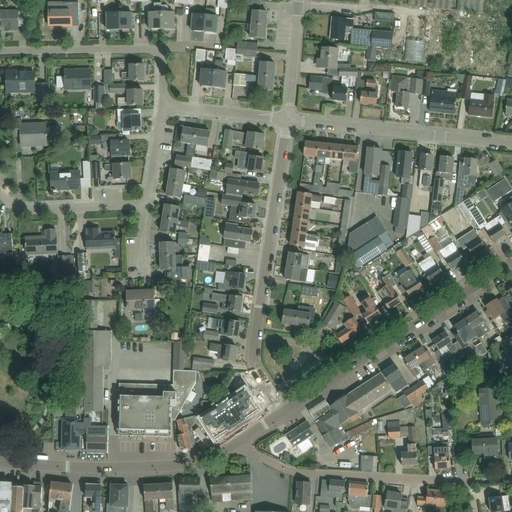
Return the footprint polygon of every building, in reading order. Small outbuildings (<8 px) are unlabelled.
[(218,0),(218,7),(227,8),(228,0),(218,0)] [(372,0),(372,2),(382,3),(482,13),(483,0),(372,0)] [(71,3),(49,3),(50,10),(50,16),(50,26),(63,25),(63,27),(72,26),(72,15),(79,15),(79,5),(79,3),(71,3)] [(154,4),(154,13),(149,13),(149,29),(162,29),(162,6),(162,3),(154,4)] [(174,13),(168,13),(168,7),(166,6),(162,6),(162,29),(175,29),(174,13)] [(204,32),(217,33),(219,17),(215,16),(216,10),(206,9),(206,16),(204,32)] [(0,28),(6,28),(6,31),(17,31),(17,28),(18,28),(18,18),(18,11),(0,10),(0,28)] [(267,26),(268,13),(253,11),(252,25),(267,26)] [(107,30),(120,30),(120,13),(107,13),(107,30)] [(132,13),(120,13),(120,30),(133,30),(132,13)] [(193,14),(193,21),(192,31),(204,32),(206,16),(193,14)] [(387,14),(386,21),(394,22),(395,14),(387,14)] [(333,18),(331,39),(341,40),(345,40),(346,33),(352,34),(351,45),(361,46),(367,47),(371,47),(376,47),(392,49),(393,32),(373,30),(373,32),(368,31),(353,29),(353,27),(353,20),(346,20),(346,19),(342,19),(333,18)] [(251,38),(255,38),(265,39),(267,26),(252,25),(251,38)] [(417,37),(412,60),(424,63),(429,40),(417,37)] [(237,48),(258,50),(258,44),(238,42),(237,48)] [(257,58),(258,50),(237,48),(237,55),(244,55),(244,56),(257,58)] [(206,51),(197,49),(196,61),(205,62),(206,51)] [(235,61),(236,50),(226,49),(225,60),(235,61)] [(321,68),(336,70),(338,51),(323,49),(321,68)] [(215,71),(213,87),(226,89),(227,72),(226,72),(226,67),(223,66),(224,61),(216,60),(215,67),(214,71),(215,71)] [(276,64),(261,63),(260,76),(274,78),(276,64)] [(130,66),(130,73),(123,74),(123,81),(145,81),(145,65),(130,66)] [(200,86),(213,87),(215,71),(214,71),(215,67),(207,66),(207,70),(202,70),(200,86)] [(350,76),(350,77),(358,77),(358,69),(340,68),(340,76),(342,77),(342,76),(350,76)] [(91,90),(91,80),(91,70),(81,70),(81,72),(66,72),(66,70),(66,77),(57,77),(57,87),(65,87),(65,90),(91,90)] [(7,71),(7,81),(7,93),(35,93),(34,73),(21,73),(21,71),(7,71)] [(113,86),(112,71),(104,71),(105,85),(110,85),(110,86),(113,86)] [(259,83),(258,89),(273,91),(274,78),(260,76),(235,74),(234,86),(246,87),(246,81),(259,83)] [(472,76),(466,75),(462,99),(468,100),(472,76)] [(347,102),(350,77),(350,76),(342,76),(342,77),(341,88),(334,88),(333,101),(347,102)] [(421,95),(423,85),(423,81),(411,79),(412,78),(394,76),(393,82),(392,92),(398,93),(396,107),(408,109),(410,93),(421,95)] [(323,77),(322,78),(311,77),(309,89),(321,90),(321,93),(331,94),(332,78),(323,77)] [(494,96),(503,97),(506,80),(500,79),(498,91),(495,90),(494,96)] [(357,80),(356,89),(354,99),(361,100),(361,104),(376,105),(378,88),(376,88),(376,82),(357,80)] [(431,83),(424,82),(422,95),(429,96),(431,83)] [(47,84),(39,84),(39,100),(42,100),(42,110),(47,110),(47,100),(47,84)] [(110,85),(105,85),(105,94),(125,93),(125,85),(113,86),(110,86),(110,85)] [(104,111),(104,103),(104,87),(95,88),(95,103),(96,103),(97,111),(104,111)] [(454,112),(454,114),(456,93),(457,90),(448,88),(447,92),(433,90),(430,111),(443,112),(444,111),(454,112)] [(143,106),(143,91),(128,91),(128,99),(118,99),(118,106),(143,106)] [(471,100),(470,105),(469,115),(492,118),(494,96),(485,95),(485,101),(471,100)] [(135,110),(125,110),(119,111),(119,123),(117,123),(117,127),(119,130),(123,132),(123,135),(130,135),(130,131),(136,131),(136,132),(139,132),(139,131),(141,131),(140,116),(135,116),(135,110)] [(13,117),(13,119),(13,111),(4,112),(0,114),(0,120),(2,124),(9,120),(9,117),(13,117)] [(16,119),(14,119),(14,127),(14,137),(21,136),(22,146),(31,146),(31,144),(47,143),(47,137),(56,136),(55,126),(46,127),(46,125),(21,125),(21,119),(16,119)] [(177,157),(176,165),(189,168),(190,167),(191,168),(192,161),(193,157),(195,145),(197,130),(184,128),(182,143),(189,144),(187,158),(177,157)] [(197,130),(195,145),(208,147),(209,142),(210,132),(197,130)] [(246,148),(263,150),(265,136),(248,133),(248,135),(234,133),(234,132),(226,131),(223,148),(231,149),(233,140),(247,142),(246,148)] [(115,136),(89,137),(89,145),(101,144),(104,144),(104,150),(112,150),(113,157),(125,156),(125,157),(126,157),(126,156),(130,156),(129,141),(116,142),(115,136)] [(306,142),(305,156),(318,157),(319,144),(306,142)] [(319,144),(318,157),(326,158),(325,164),(330,165),(330,159),(331,159),(332,145),(319,144)] [(345,146),(332,145),(331,159),(344,160),(345,146)] [(345,146),(344,160),(351,161),(349,172),(357,173),(359,161),(357,160),(358,148),(345,146)] [(367,159),(365,174),(363,194),(378,195),(379,188),(378,188),(378,181),(372,180),(372,175),(379,176),(382,150),(368,149),(367,159)] [(236,151),(235,158),(240,159),(239,169),(248,170),(248,171),(252,171),(261,173),(264,158),(254,157),(251,156),(251,154),(236,151)] [(402,184),(403,184),(402,198),(408,198),(412,153),(400,152),(397,177),(402,178),(402,184)] [(421,170),(419,188),(423,188),(423,187),(430,188),(433,156),(421,154),(420,170),(421,170)] [(192,161),(191,168),(197,168),(210,170),(212,160),(196,157),(193,157),(192,161)] [(436,172),(433,201),(442,202),(445,181),(452,182),(452,174),(453,168),(454,158),(441,157),(439,172),(436,172)] [(460,163),(457,187),(458,187),(461,188),(468,188),(469,183),(476,183),(476,176),(477,171),(478,161),(465,159),(465,163),(460,163)] [(54,170),(65,170),(65,161),(54,161),(54,170)] [(505,175),(503,172),(496,161),(489,166),(496,177),(498,176),(500,179),(505,175)] [(226,163),(224,172),(232,174),(234,165),(226,163)] [(100,164),(92,164),(93,179),(101,179),(100,164)] [(120,165),(106,166),(106,172),(114,171),(114,179),(131,179),(130,164),(120,165)] [(387,196),(388,192),(388,189),(387,189),(390,167),(382,166),(379,188),(378,195),(387,196)] [(189,168),(188,174),(196,175),(196,177),(209,179),(210,170),(197,168),(191,168),(190,167),(189,168)] [(171,170),(169,183),(184,185),(186,172),(171,170)] [(61,172),(51,173),(52,191),(54,191),(54,192),(57,192),(57,191),(81,190),(80,171),(61,172)] [(211,171),(210,179),(216,180),(228,182),(226,195),(243,198),(243,194),(258,196),(260,184),(244,182),(241,182),(242,175),(232,174),(217,172),(211,171)] [(326,188),(323,187),(323,183),(320,183),(321,174),(315,173),(313,186),(313,191),(326,193),(326,188)] [(511,189),(505,179),(488,191),(495,202),(511,190),(511,189)] [(184,185),(169,183),(167,196),(182,198),(183,191),(190,192),(191,186),(184,185)] [(416,201),(419,186),(411,185),(409,199),(416,201)] [(483,190),(477,194),(479,198),(483,199),(488,197),(483,190)] [(296,206),(310,208),(311,202),(321,203),(322,197),(312,196),(312,195),(298,193),(296,206)] [(184,203),(192,205),(205,207),(206,199),(185,195),(184,203)] [(223,195),(222,205),(231,206),(229,221),(239,223),(249,224),(250,218),(255,219),(257,206),(247,204),(242,203),(243,198),(226,195),(223,195)] [(325,197),(324,204),(335,205),(336,199),(325,197)] [(207,198),(204,217),(213,218),(216,199),(207,198)] [(469,199),(463,202),(469,212),(472,218),(480,229),(485,226),(489,233),(488,234),(493,243),(507,234),(501,226),(505,223),(501,216),(500,216),(487,225),(476,208),(469,199)] [(430,212),(429,224),(441,216),(442,207),(442,202),(433,201),(432,201),(432,205),(431,212),(430,212)] [(463,202),(457,206),(466,221),(472,218),(469,212),(463,202)] [(502,212),(499,214),(500,216),(501,216),(505,223),(508,221),(511,226),(511,204),(510,206),(502,211),(502,212)] [(165,205),(163,218),(178,221),(180,208),(165,205)] [(294,219),(309,221),(310,208),(296,206),(294,219)] [(409,215),(406,239),(429,224),(430,212),(422,212),(421,216),(409,215)] [(349,234),(347,254),(351,260),(351,261),(357,269),(368,262),(378,256),(384,252),(389,248),(395,245),(386,233),(387,232),(377,217),(349,234)] [(176,234),(177,226),(188,228),(189,223),(178,221),(163,218),(161,232),(176,234)] [(294,219),(293,232),(307,234),(309,221),(294,219)] [(253,231),(238,228),(238,226),(227,224),(224,247),(245,250),(247,242),(251,242),(253,231)] [(451,227),(444,231),(447,237),(454,233),(451,227)] [(87,234),(86,234),(87,244),(87,250),(105,249),(115,249),(115,251),(123,250),(123,245),(123,239),(116,239),(116,238),(115,238),(115,233),(101,233),(101,229),(95,230),(87,230),(87,234)] [(474,230),(457,240),(464,250),(467,248),(473,256),(486,247),(480,239),(480,238),(474,230)] [(26,246),(20,246),(20,264),(28,264),(28,256),(57,254),(57,246),(56,236),(55,231),(46,231),(46,237),(41,237),(41,239),(36,239),(36,237),(26,238),(27,244),(26,244),(26,246)] [(307,234),(293,232),(291,245),(305,247),(306,241),(317,242),(318,236),(307,234)] [(0,254),(13,254),(12,234),(3,235),(3,236),(0,236),(0,254)] [(423,235),(422,235),(417,239),(427,254),(433,250),(423,235)] [(434,238),(428,241),(436,254),(440,252),(443,250),(435,237),(434,238)] [(175,243),(160,244),(161,257),(176,256),(175,243)] [(207,244),(200,243),(197,261),(208,262),(210,246),(207,246),(207,244)] [(443,250),(440,252),(446,261),(452,270),(465,261),(460,253),(459,252),(453,243),(452,243),(445,248),(443,250)] [(413,265),(403,249),(399,244),(393,247),(398,253),(397,253),(407,268),(413,265)] [(289,253),(287,266),(308,270),(308,268),(307,268),(310,256),(303,255),(289,253)] [(85,274),(85,271),(87,271),(87,254),(78,254),(79,280),(90,279),(90,274),(85,274)] [(167,281),(192,280),(191,267),(176,268),(176,256),(161,257),(161,270),(167,270),(167,281)] [(67,257),(60,258),(60,275),(68,275),(67,257)] [(346,258),(338,257),(335,273),(342,274),(346,258)] [(438,279),(444,275),(438,266),(437,267),(431,257),(419,265),(431,283),(432,282),(434,283),(438,280),(438,279)] [(217,264),(208,262),(197,261),(196,270),(216,273),(217,264)] [(287,266),(285,280),(306,283),(308,270),(287,266)] [(399,279),(398,279),(402,285),(399,287),(405,298),(409,295),(410,297),(423,288),(418,280),(412,270),(409,272),(404,276),(399,279)] [(246,275),(236,274),(228,272),(227,279),(220,278),(218,289),(232,291),(233,288),(244,290),(246,275)] [(385,277),(379,281),(380,282),(384,288),(383,289),(389,298),(383,301),(384,302),(389,310),(391,309),(391,310),(393,310),(397,308),(397,306),(397,305),(402,302),(397,293),(396,292),(396,293),(392,288),(397,285),(390,274),(385,277)] [(348,277),(337,275),(335,288),(346,289),(348,277)] [(145,310),(145,316),(155,315),(154,300),(154,290),(153,290),(153,293),(128,295),(128,291),(127,291),(128,301),(128,312),(145,310)] [(222,310),(231,311),(241,313),(243,298),(213,293),(212,301),(223,302),(222,310)] [(344,300),(355,317),(360,314),(350,297),(344,300)] [(362,315),(363,316),(368,324),(382,315),(370,298),(362,303),(367,312),(362,315)] [(55,413),(54,420),(63,420),(63,419),(82,419),(81,451),(84,451),(85,451),(87,451),(107,452),(108,452),(108,440),(109,436),(109,418),(109,417),(109,411),(108,410),(107,410),(103,410),(103,382),(104,382),(104,379),(103,379),(103,371),(110,371),(110,366),(111,366),(111,332),(98,331),(98,300),(84,300),(84,317),(74,317),(74,318),(74,413),(55,413)] [(504,311),(502,308),(497,300),(486,306),(495,319),(500,316),(504,323),(511,318),(511,310),(510,308),(504,311)] [(331,330),(336,322),(345,308),(335,302),(322,325),(331,330)] [(218,306),(203,304),(202,312),(217,314),(218,306)] [(298,312),(296,326),(309,328),(310,320),(315,320),(313,320),(315,310),(299,307),(298,312)] [(285,310),(283,324),(296,326),(298,312),(285,310)] [(478,312),(466,320),(476,335),(477,337),(478,339),(484,335),(479,326),(485,322),(483,320),(478,312)] [(362,330),(354,318),(344,324),(347,329),(337,336),(342,343),(362,330)] [(221,335),(239,338),(241,323),(213,319),(212,327),(222,328),(221,335)] [(457,332),(453,335),(457,342),(463,350),(469,346),(467,343),(477,337),(476,335),(466,320),(461,323),(460,321),(453,325),(454,327),(457,332)] [(219,334),(205,332),(204,338),(218,341),(219,334)] [(446,333),(433,341),(439,349),(439,350),(435,353),(441,362),(444,360),(446,360),(447,359),(448,358),(452,355),(456,362),(467,356),(466,355),(466,354),(463,350),(457,342),(453,344),(446,333)] [(174,342),(174,371),(184,371),(187,342),(174,342)] [(218,360),(235,362),(237,347),(211,343),(210,351),(218,352),(217,358),(218,360)] [(414,353),(421,364),(425,371),(436,364),(428,351),(426,352),(423,347),(414,353)] [(414,353),(405,359),(408,364),(406,365),(412,373),(414,378),(420,374),(415,367),(421,364),(414,353)] [(193,365),(199,366),(214,368),(215,361),(194,358),(193,365)] [(393,389),(401,384),(405,389),(409,386),(396,365),(383,373),(393,389)] [(119,423),(118,436),(171,437),(172,424),(171,424),(172,421),(172,416),(178,416),(175,421),(196,383),(196,371),(184,371),(174,371),(173,385),(119,384),(119,405),(119,423)] [(392,390),(387,382),(381,374),(330,407),(341,425),(352,418),(369,407),(368,406),(392,390)] [(449,376),(434,386),(446,389),(450,389),(449,376)] [(423,381),(414,387),(420,396),(420,395),(429,390),(423,381)] [(414,408),(425,401),(420,395),(420,396),(414,387),(404,394),(414,408)] [(497,389),(481,390),(482,425),(498,425),(497,389)] [(252,411),(257,407),(246,390),(230,400),(228,398),(217,405),(219,407),(202,418),(214,435),(219,432),(221,435),(228,430),(229,431),(247,419),(246,418),(254,414),(252,411)] [(327,404),(311,414),(316,423),(332,412),(327,404)] [(330,407),(329,407),(332,412),(316,423),(321,431),(332,448),(348,438),(351,436),(352,439),(373,428),(370,422),(349,432),(345,434),(340,426),(341,425),(330,407)] [(181,451),(196,447),(193,432),(198,427),(200,415),(178,421),(181,435),(178,436),(181,451)] [(292,416),(281,426),(285,431),(297,421),(292,416)] [(62,443),(62,451),(80,451),(81,451),(82,419),(63,419),(63,420),(62,441),(62,443)] [(388,422),(388,428),(389,438),(400,437),(400,421),(388,422)] [(298,446),(302,452),(313,446),(309,439),(315,434),(307,422),(286,435),(295,448),(298,446)] [(401,454),(402,466),(418,465),(416,427),(408,427),(410,453),(401,454)] [(499,461),(497,441),(473,442),(473,444),(473,454),(485,453),(486,462),(499,461)] [(510,441),(502,442),(502,456),(510,456),(510,461),(511,460),(511,443),(510,443),(510,441)] [(444,448),(434,449),(435,459),(435,469),(450,468),(450,458),(449,443),(444,443),(444,448)] [(327,445),(321,447),(325,458),(331,456),(327,445)] [(135,456),(136,466),(174,464),(174,455),(135,456)] [(383,472),(384,457),(369,456),(368,471),(383,472)] [(253,500),(251,474),(211,476),(213,503),(253,500)] [(180,491),(178,491),(180,510),(186,510),(185,501),(193,501),(193,495),(199,495),(200,479),(181,478),(180,491)] [(322,480),(320,497),(337,498),(337,503),(337,508),(342,508),(345,482),(330,481),(322,480)] [(25,488),(23,511),(40,511),(43,484),(35,483),(35,486),(25,486),(25,488)] [(69,511),(72,495),(73,485),(53,483),(49,507),(52,508),(53,502),(55,503),(56,500),(61,500),(60,511),(69,511)] [(311,483),(297,483),(296,505),(310,505),(311,483)] [(368,495),(369,484),(350,483),(348,502),(350,502),(349,506),(351,509),(358,509),(360,507),(367,508),(373,509),(381,509),(382,497),(368,495)] [(173,484),(159,485),(160,500),(166,499),(167,510),(175,510),(173,484)] [(102,486),(87,485),(86,498),(93,498),(92,511),(101,511),(101,496),(102,486)] [(160,500),(159,485),(144,486),(146,511),(153,511),(154,511),(155,511),(154,500),(160,500)] [(23,511),(25,488),(24,488),(19,487),(19,488),(15,488),(15,487),(14,487),(14,488),(9,487),(9,489),(4,489),(4,487),(0,487),(0,486),(0,511),(23,511)] [(126,507),(127,487),(111,486),(110,503),(108,503),(107,511),(117,511),(118,510),(118,507),(126,507)] [(417,505),(444,507),(446,492),(428,490),(427,498),(418,497),(417,505)] [(407,511),(407,510),(409,501),(402,499),(403,495),(388,493),(385,507),(393,509),(392,511),(407,511)] [(490,499),(491,511),(502,511),(510,511),(508,496),(490,499)]
